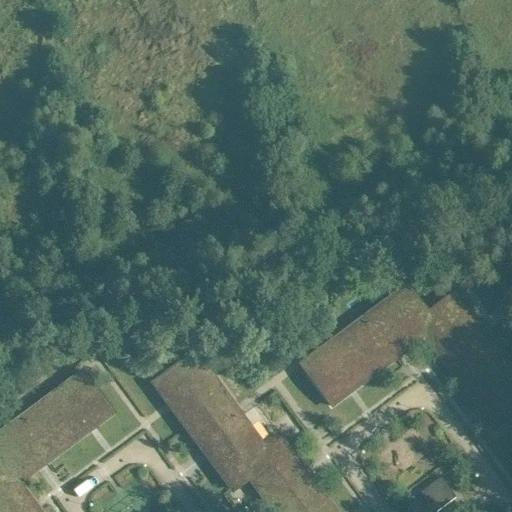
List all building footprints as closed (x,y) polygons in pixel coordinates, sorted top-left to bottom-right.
[(494,298),(502,292),(483,267),(475,273),(494,298)] [(511,369),(479,326),(476,328),(461,308),(464,306),(455,293),(428,314),(407,286),(395,295),(397,299),(377,313),(375,310),(324,348),(326,351),(321,355),(319,352),(301,365),(331,405),(348,392),(346,389),(351,385),(353,388),(396,357),(392,352),(410,338),(414,343),(424,336),(432,346),(437,342),(450,361),(446,364),(477,407),(480,404),(484,409),(481,412),(494,429),(511,415),(511,369)] [(336,511),(311,478),(306,482),(292,463),(297,459),(280,437),(264,449),(263,448),(259,450),(246,432),(249,430),(211,378),(208,380),(205,375),(207,373),(194,355),(154,385),(167,403),(170,401),(173,406),(171,408),(202,450),(207,446),(221,465),(216,468),(233,491),(249,479),(250,480),(253,478),(267,496),(263,499),(273,511),(336,511)] [(46,461),(88,430),(85,427),(90,423),(93,426),(110,413),(80,373),(63,386),(65,389),(60,393),(58,390),(7,428),(9,431),(0,437),(0,511),(39,511),(38,511),(37,511),(30,511),(19,497),(25,493),(17,483),(27,475),(24,470),(42,456),(46,461)] [(437,511),(455,498),(440,478),(420,493),(434,511),(437,511)]
